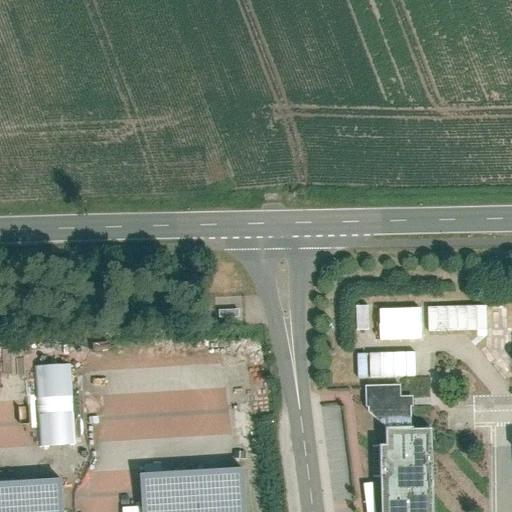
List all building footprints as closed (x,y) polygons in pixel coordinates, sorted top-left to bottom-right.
[(376,328),(375,304),(363,305),(363,328),(376,328)] [(431,338),(430,306),(383,308),(384,340),(431,338)] [(37,365),(40,445),(78,444),(74,363),(37,365)] [(381,430),(381,511),(438,511),(437,429),(381,430)] [(147,477),(149,511),(249,511),(246,469),(147,477)] [(0,483),(0,511),(73,511),(72,480),(0,483)]
